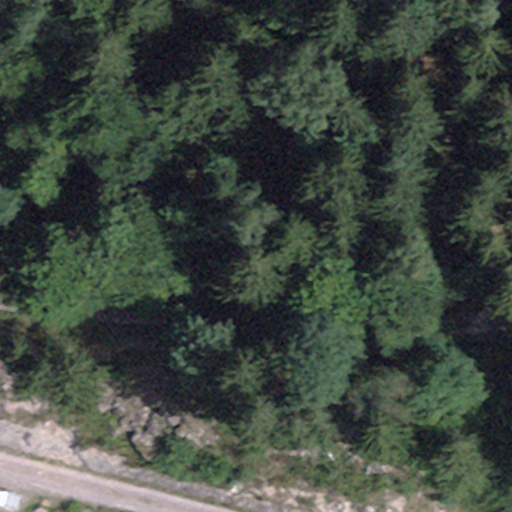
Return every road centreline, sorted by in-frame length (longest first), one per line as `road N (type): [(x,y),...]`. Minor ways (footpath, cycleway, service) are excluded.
road 1 (track): [(0,301),(375,323),(511,311)]
road 2 (track): [(192,511),(0,470)]
